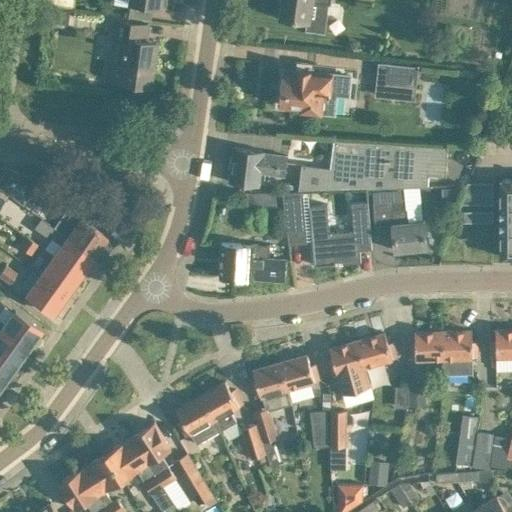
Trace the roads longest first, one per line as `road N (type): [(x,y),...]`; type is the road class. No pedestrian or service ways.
road 1 (residential): [(150,284),(188,305),(221,311),(411,280),(511,280)]
road 2 (residential): [(0,459),(39,429),(150,284)]
road 3 (residential): [(187,163),(0,138)]
road 4 (residential): [(187,163),(212,0)]
road 5 (residential): [(150,284),(178,215),(187,163)]
